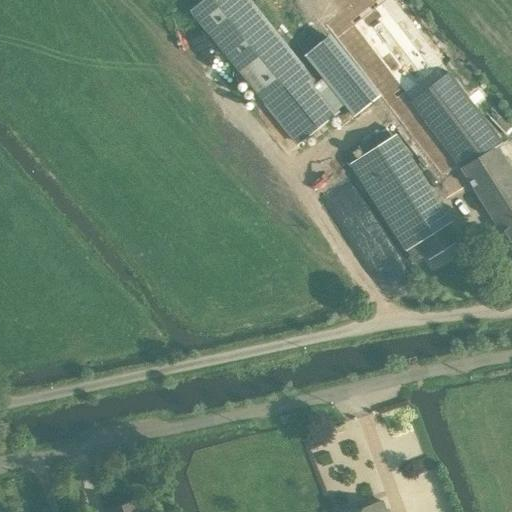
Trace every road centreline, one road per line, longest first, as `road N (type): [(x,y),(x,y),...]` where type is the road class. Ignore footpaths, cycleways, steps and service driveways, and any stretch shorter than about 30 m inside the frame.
road 1 (unclassified): [(0,468),(511,361)]
road 2 (unclassified): [(511,303),(0,404)]
